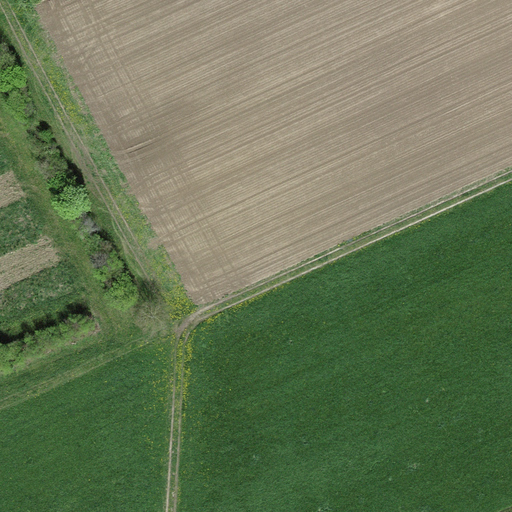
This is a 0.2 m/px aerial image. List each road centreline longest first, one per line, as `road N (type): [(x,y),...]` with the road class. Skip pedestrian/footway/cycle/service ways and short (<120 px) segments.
road 1 (track): [(0,1),(74,147),(145,251),(181,323),(171,511)]
road 2 (track): [(181,323),(511,173)]
